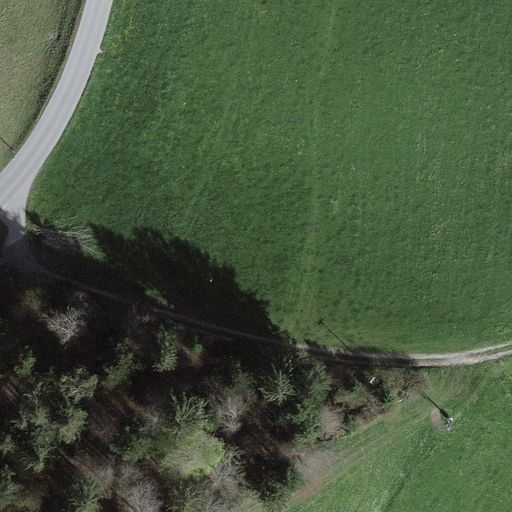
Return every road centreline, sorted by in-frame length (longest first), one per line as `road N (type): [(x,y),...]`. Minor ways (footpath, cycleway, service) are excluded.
road 1 (track): [(5,190),(21,246),(103,287),(279,350),(435,363),(483,356)]
road 2 (tertiary): [(0,194),(51,123),(99,0)]
road 3 (track): [(387,511),(483,356)]
